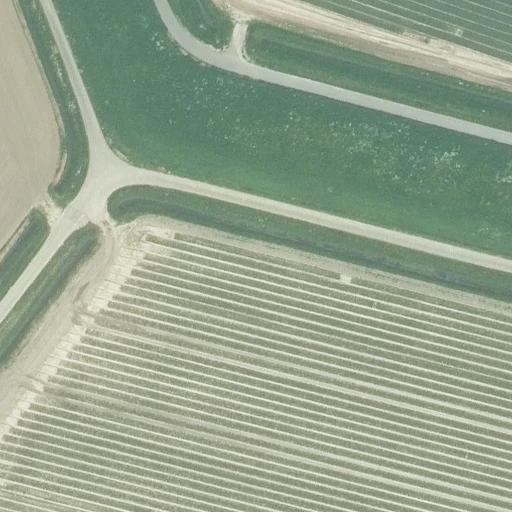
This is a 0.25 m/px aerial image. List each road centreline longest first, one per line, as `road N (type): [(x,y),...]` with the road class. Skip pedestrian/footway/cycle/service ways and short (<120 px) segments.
road 1 (unclassified): [(511,266),(106,167)]
road 2 (track): [(511,138),(230,65),(179,36),(158,0)]
road 3 (unclassified): [(106,167),(43,0)]
road 4 (unclassified): [(0,310),(106,167)]
